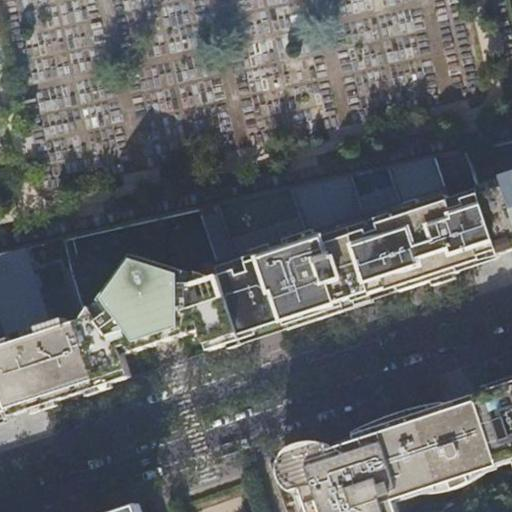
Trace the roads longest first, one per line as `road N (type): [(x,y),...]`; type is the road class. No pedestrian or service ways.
road 1 (residential): [(511,298),(0,465)]
road 2 (residential): [(10,511),(511,344)]
